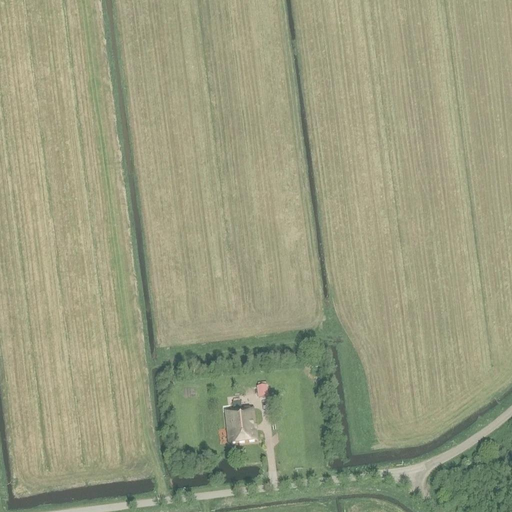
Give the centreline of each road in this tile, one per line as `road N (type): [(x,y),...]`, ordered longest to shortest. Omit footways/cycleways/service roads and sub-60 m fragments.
road 1 (unclassified): [(98,511),(408,470)]
road 2 (unclassified): [(408,470),(464,446),(511,409)]
